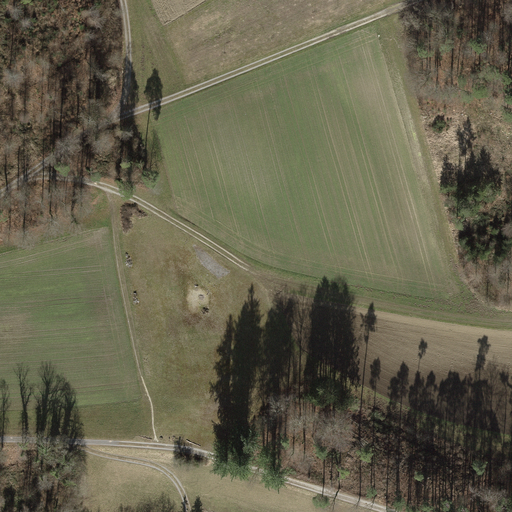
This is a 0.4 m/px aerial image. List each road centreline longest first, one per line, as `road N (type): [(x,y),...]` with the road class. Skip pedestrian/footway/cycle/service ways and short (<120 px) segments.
road 1 (track): [(428,0),(132,113),(36,169)]
road 2 (track): [(349,511),(202,455),(0,443)]
road 3 (track): [(112,194),(138,366)]
road 4 (track): [(252,273),(130,195),(112,194)]
road 5 (track): [(188,511),(165,471),(68,444)]
road 6 (track): [(122,0),(124,96),(107,124)]
